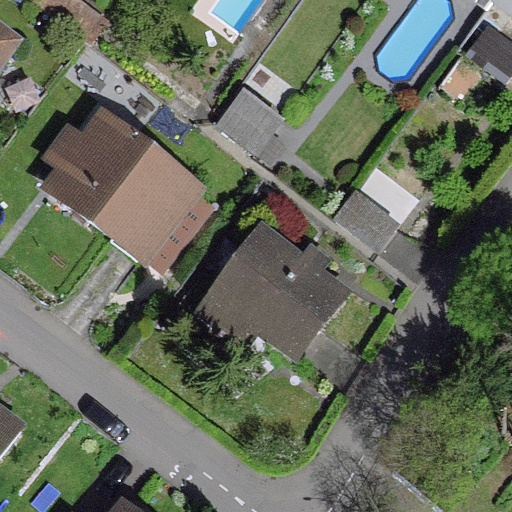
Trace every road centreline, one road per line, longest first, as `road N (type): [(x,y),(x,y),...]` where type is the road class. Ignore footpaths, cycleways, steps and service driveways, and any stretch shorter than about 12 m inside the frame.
road 1 (residential): [(511,217),(309,511)]
road 2 (residential): [(0,320),(249,511)]
